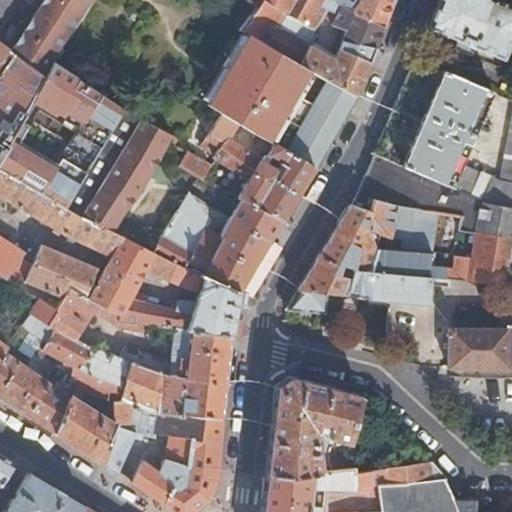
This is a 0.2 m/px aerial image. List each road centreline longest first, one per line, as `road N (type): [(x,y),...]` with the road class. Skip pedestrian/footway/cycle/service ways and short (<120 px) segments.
road 1 (tertiary): [(260,352),(276,287),(377,112),(424,0)]
road 2 (residential): [(260,352),(372,377),(468,468),(511,472)]
road 3 (tertiary): [(239,511),(260,352)]
road 4 (residential): [(131,511),(0,427)]
